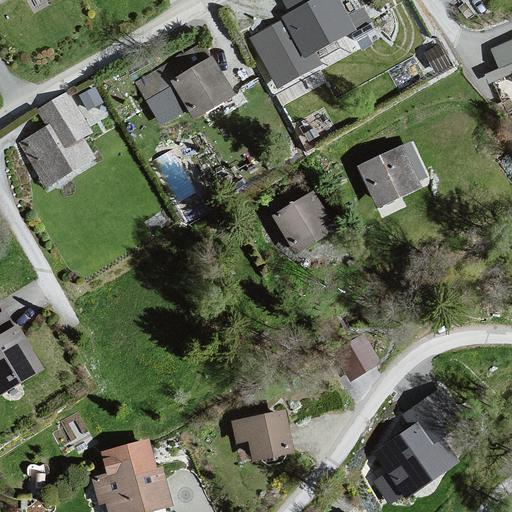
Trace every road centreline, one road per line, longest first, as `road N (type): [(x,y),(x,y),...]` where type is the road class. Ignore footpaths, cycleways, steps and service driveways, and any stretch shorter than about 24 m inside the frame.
road 1 (residential): [(290,511),(403,366),(457,337),(511,336)]
road 2 (residential): [(201,0),(0,122)]
